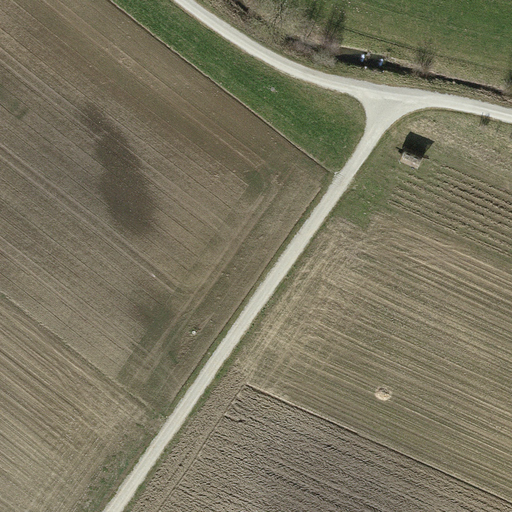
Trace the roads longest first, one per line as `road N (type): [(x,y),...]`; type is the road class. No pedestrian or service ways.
road 1 (track): [(396,100),(111,511)]
road 2 (track): [(184,0),(288,66),(396,100),(511,119)]
